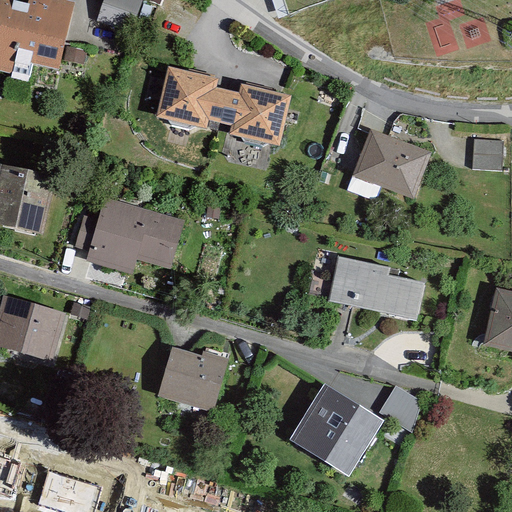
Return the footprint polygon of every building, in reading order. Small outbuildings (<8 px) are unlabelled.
[(28,0),(27,4),(9,0),(0,0),(0,72),(28,79),(32,65),(59,71),(75,2),(64,0),(28,0)] [(144,0),(103,0),(96,22),(133,34),(144,0)] [(193,73),(169,67),(157,118),(207,130),(210,120),(232,126),(230,135),(279,147),(291,96),(266,90),(242,84),(239,95),(216,89),(218,79),(193,73)] [(431,151),(370,129),(353,176),(414,198),(431,151)] [(476,141),(474,169),(503,171),(504,143),(476,141)] [(56,175),(1,164),(0,167),(0,224),(43,234),(56,175)] [(185,222),(105,199),(87,261),(133,274),(138,258),(172,268),(185,222)] [(340,258),(331,303),(421,321),(429,284),(390,276),(391,269),(340,258)] [(511,290),(497,287),(483,345),(511,351),(511,290)] [(70,315),(9,297),(0,328),(0,346),(56,363),(70,315)] [(173,349),(160,397),(215,412),(230,358),(206,352),(204,358),(173,349)] [(327,384),(292,441),(353,478),(388,422),(327,384)] [(394,384),(379,408),(413,428),(418,399),(394,384)] [(22,460),(0,454),(0,491),(13,495),(22,460)] [(94,511),(101,486),(47,471),(37,508),(53,511),(94,511)]
